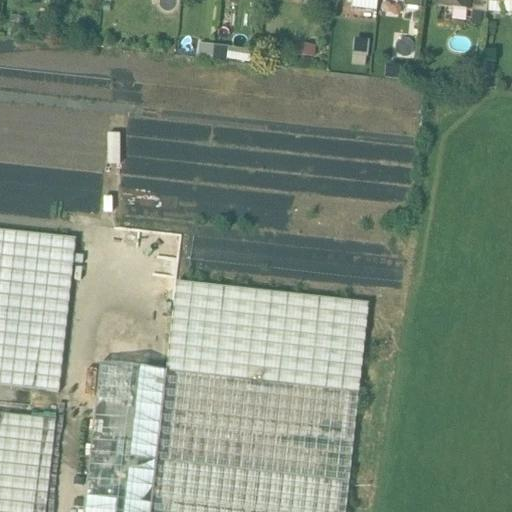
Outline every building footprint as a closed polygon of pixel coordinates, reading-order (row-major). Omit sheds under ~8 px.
[(422,0),(406,0),(406,3),(405,3),(404,7),(421,9),(422,0)] [(436,0),(435,8),(452,10),(453,4),(468,5),(467,11),(469,12),(470,0),(436,0)] [(488,0),(470,0),(469,12),(487,14),(488,3),(488,0)] [(212,47),(200,46),(199,58),(210,59),(212,47)] [(227,49),(215,47),(214,59),(226,61),(227,49)] [(76,239),(0,231),(0,386),(59,393),(76,239)] [(368,303),(176,282),(166,372),(359,393),(368,303)] [(135,353),(136,342),(106,339),(105,350),(135,353)] [(151,511),(166,372),(99,365),(83,511),(151,511)] [(345,511),(359,393),(166,372),(151,511),(345,511)] [(0,511),(45,511),(55,419),(0,413),(0,511)]
